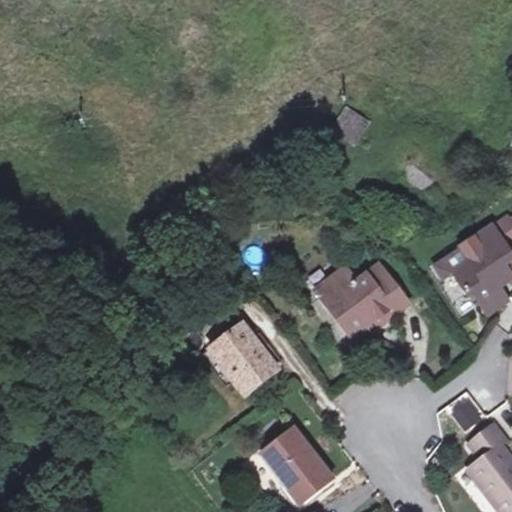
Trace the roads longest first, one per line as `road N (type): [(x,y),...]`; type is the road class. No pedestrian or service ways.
road 1 (track): [(200,332),(233,314),(255,318),(330,411),(375,444)]
road 2 (residential): [(488,360),(375,444),(423,511)]
